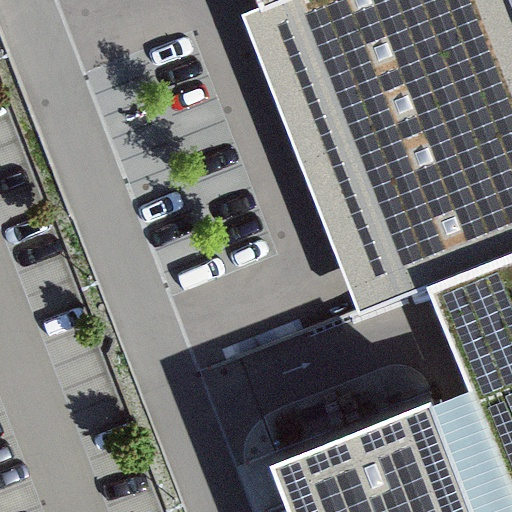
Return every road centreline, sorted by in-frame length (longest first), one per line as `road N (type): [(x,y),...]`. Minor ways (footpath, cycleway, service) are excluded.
road 1 (unknown): [(371,371),(216,0)]
road 2 (unknown): [(371,371),(435,366),(471,385),(511,462)]
road 3 (unknown): [(194,442),(371,371)]
